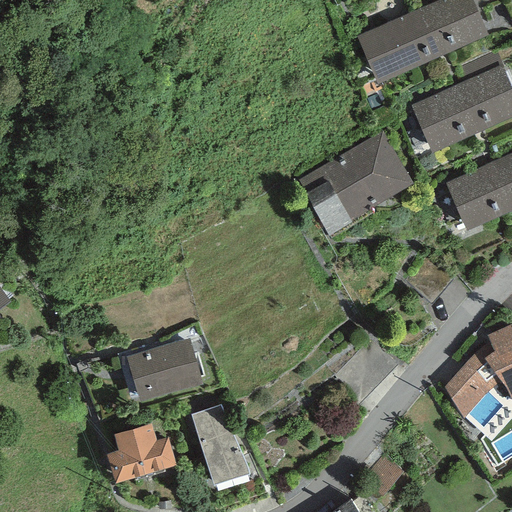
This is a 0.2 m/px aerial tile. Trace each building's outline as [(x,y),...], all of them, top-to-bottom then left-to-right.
[(473,0),(437,0),(419,8),(442,57),(489,36),(473,0)] [(378,85),(442,57),(419,8),(356,37),(378,85)] [(511,87),(502,65),(457,85),(478,133),(511,117),(511,87)] [(431,153),(478,133),(457,85),(410,106),(431,153)] [(321,183),(301,194),(315,218),(335,208),(341,221),(385,196),(383,191),(402,178),(379,137),(362,147),(356,148),(347,157),(342,157),(334,170),(320,174),(321,183)] [(511,153),(491,163),(511,210),(511,153)] [(466,230),(511,210),(491,163),(445,182),(466,230)] [(470,356),(443,390),(459,414),(468,418),(476,428),(483,428),(493,415),(498,414),(511,398),(511,325),(485,339),(488,348),(470,356)] [(183,346),(128,362),(136,399),(195,382),(183,346)] [(215,409),(190,420),(208,479),(212,479),(215,488),(242,481),(241,471),(240,462),(223,427),(215,409)] [(121,453),(109,457),(116,480),(169,465),(163,445),(149,446),(145,430),(118,439),(121,453)] [(380,458),(361,484),(376,495),(397,470),(380,458)] [(370,511),(356,487),(344,496),(348,503),(337,511),(370,511)]
